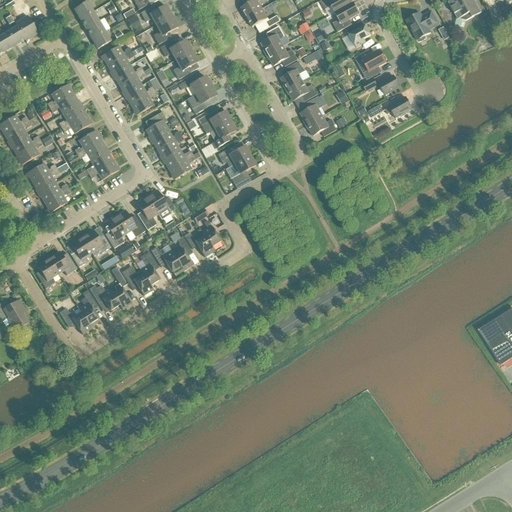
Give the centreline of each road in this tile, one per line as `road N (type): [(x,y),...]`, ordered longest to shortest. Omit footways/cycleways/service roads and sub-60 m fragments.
road 1 (primary): [(0,502),(511,185)]
road 2 (residential): [(18,259),(72,355),(246,251),(223,209),(277,176)]
road 3 (residential): [(145,179),(64,36)]
road 4 (residential): [(277,176),(306,158),(246,50)]
road 5 (residential): [(145,179),(37,247)]
road 6 (residential): [(218,67),(277,176)]
